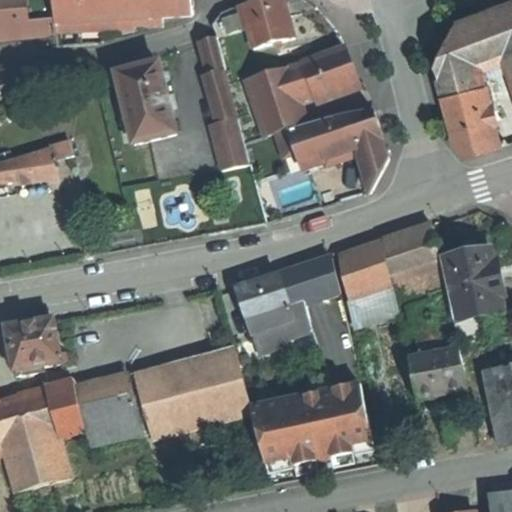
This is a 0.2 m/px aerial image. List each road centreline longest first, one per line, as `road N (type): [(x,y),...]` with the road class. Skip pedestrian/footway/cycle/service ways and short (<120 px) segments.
road 1 (residential): [(0,304),(256,253),(432,197)]
road 2 (residential): [(266,511),(511,465)]
road 3 (residential): [(220,0),(194,31),(103,57),(0,66)]
road 4 (residential): [(432,197),(389,13)]
